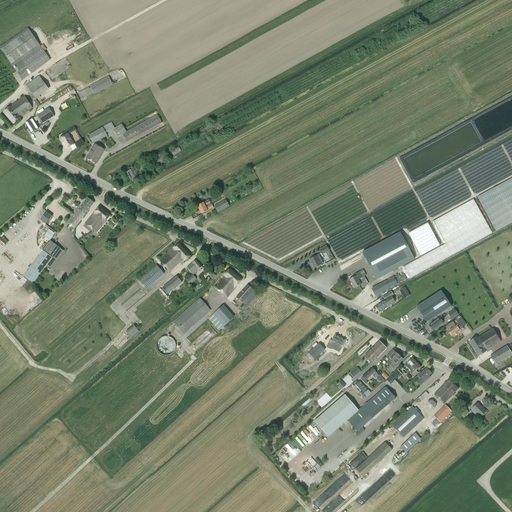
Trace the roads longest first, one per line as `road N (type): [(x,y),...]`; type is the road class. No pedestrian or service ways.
road 1 (tertiary): [(450,355),(0,133)]
road 2 (unclassified): [(444,367),(0,151)]
